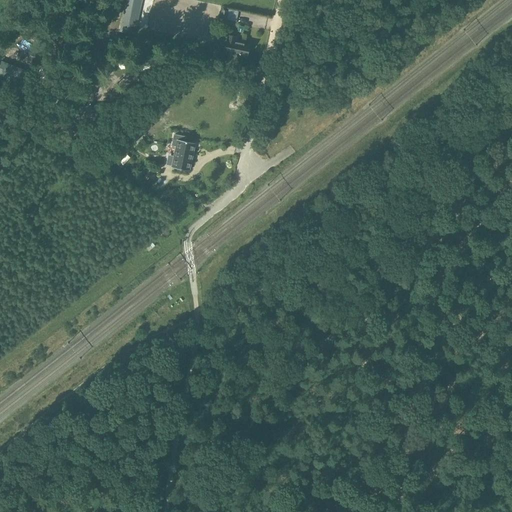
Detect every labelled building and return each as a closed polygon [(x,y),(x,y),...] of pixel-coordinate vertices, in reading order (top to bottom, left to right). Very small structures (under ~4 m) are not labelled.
[(136,35),(141,5),(127,3),(122,33),(136,35)] [(228,10),(228,12),(221,10),(219,21),(226,22),(226,20),(236,22),(238,12),(228,10)] [(221,53),(224,53),(224,54),(239,57),(239,55),(246,56),(248,45),(235,42),(235,38),(227,36),(225,46),(223,46),(221,46),(219,47),(219,49),(219,51),(220,52),(221,53)] [(1,62),(0,64),(0,74),(26,85),(31,74),(1,62)] [(114,100),(121,111),(142,96),(134,85),(114,100)] [(105,106),(72,109),(73,122),(85,121),(86,126),(98,125),(97,120),(106,119),(105,106)] [(127,137),(133,143),(142,134),(136,128),(127,137)] [(185,137),(174,135),(172,145),(176,146),(171,168),(189,171),(195,143),(184,141),(185,137)] [(106,152),(115,161),(130,145),(121,136),(106,152)]
